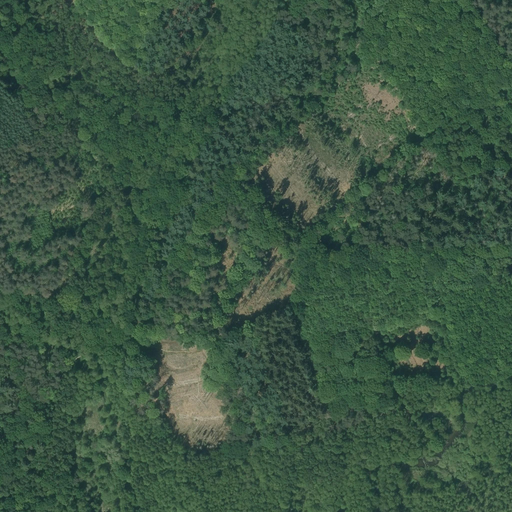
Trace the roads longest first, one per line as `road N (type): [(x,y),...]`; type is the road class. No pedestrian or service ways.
road 1 (unknown): [(402,0),(245,174),(231,178)]
road 2 (track): [(231,178),(387,0)]
road 3 (track): [(84,349),(143,319),(160,279),(231,178)]
road 4 (unknown): [(231,178),(156,315),(129,331)]
